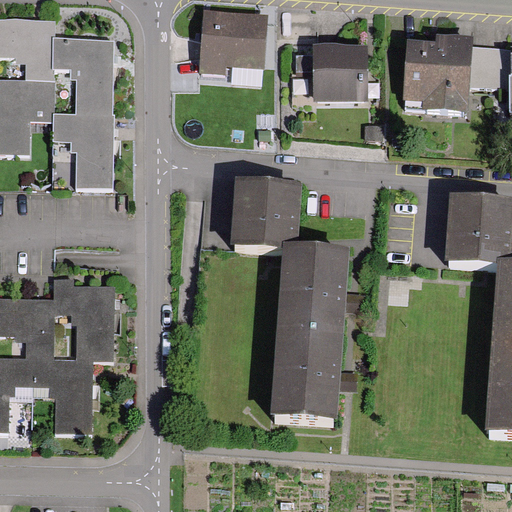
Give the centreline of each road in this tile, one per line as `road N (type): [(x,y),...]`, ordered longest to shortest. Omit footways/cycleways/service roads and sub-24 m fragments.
road 1 (residential): [(159,165),(511,195)]
road 2 (residential): [(158,483),(159,165)]
road 3 (residential): [(159,165),(160,0)]
road 4 (residential): [(0,481),(158,483)]
road 5 (residential): [(357,0),(511,11)]
